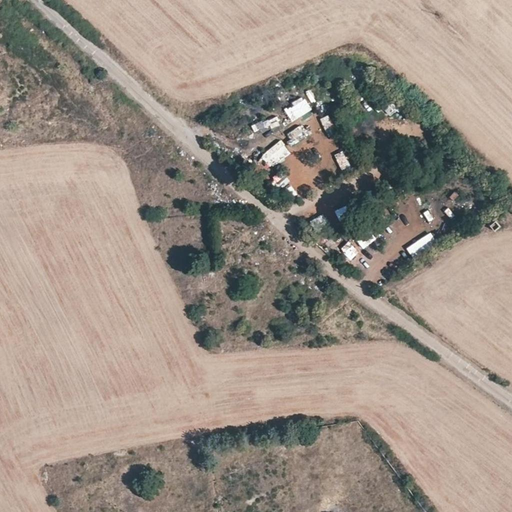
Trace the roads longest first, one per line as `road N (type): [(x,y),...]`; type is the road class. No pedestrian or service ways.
road 1 (unclassified): [(511,399),(334,266),(216,160)]
road 2 (track): [(216,160),(37,0)]
